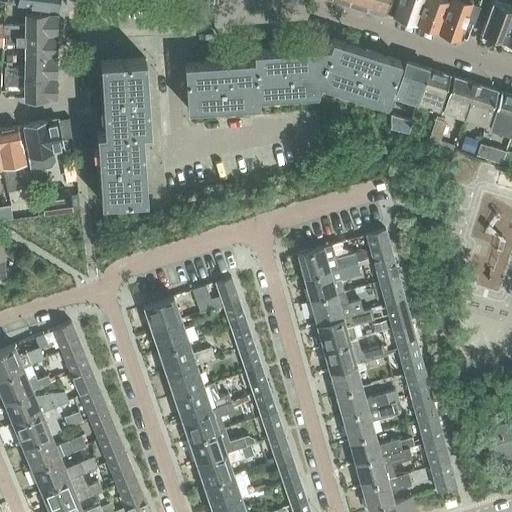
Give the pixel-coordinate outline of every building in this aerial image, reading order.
[(5,0),(5,2),(17,4),(57,9),(57,0),(5,0)] [(368,0),(366,7),(384,13),(388,0),(368,0)] [(415,23),(422,0),(397,0),(393,15),(415,23)] [(438,30),(448,0),(422,0),(415,23),(438,30)] [(448,0),(438,30),(459,37),(471,1),(467,0),(448,0)] [(491,0),(480,34),(502,41),(511,9),(511,6),(492,0),(491,0)] [(511,9),(502,41),(511,44),(511,9)] [(3,22),(3,34),(57,34),(57,13),(23,13),(24,22),(3,22)] [(23,42),(23,54),(57,54),(57,34),(3,34),(3,43),(23,42)] [(386,104),(400,60),(332,38),(329,46),(253,50),(253,59),(184,63),(187,108),(259,104),(258,96),(317,93),(320,82),(386,104)] [(6,66),(6,75),(57,75),(57,54),(23,54),(23,66),(6,66)] [(145,58),(100,60),(104,130),(96,130),(100,202),(145,199),(141,130),(149,129),(145,58)] [(394,93),(416,100),(427,67),(405,60),(394,93)] [(427,67),(416,100),(438,107),(449,74),(427,67)] [(57,75),(6,75),(5,75),(5,84),(25,84),(25,97),(57,97),(57,75)] [(446,110),(464,115),(475,82),(453,75),(441,112),(445,114),(446,110)] [(475,82),(464,115),(481,121),(480,125),(484,126),(496,89),(475,82)] [(494,125),(511,131),(511,128),(511,94),(501,90),(488,127),(493,129),(494,125)] [(411,119),(390,113),(390,127),(408,132),(410,123),(411,119)] [(427,143),(452,151),(454,144),(439,140),(445,123),(443,123),(444,118),(436,115),(434,120),(428,139),(427,143)] [(23,124),(26,143),(30,167),(40,166),(40,162),(56,159),(53,151),(62,150),(63,149),(58,117),(23,124)] [(410,123),(408,132),(414,134),(417,125),(410,123)] [(0,128),(0,155),(1,159),(7,190),(19,188),(14,162),(24,161),(17,125),(0,128)] [(464,134),(459,150),(461,151),(473,154),(478,139),(464,134)] [(489,146),(485,157),(501,162),(505,151),(489,146)] [(501,162),(501,163),(511,167),(511,152),(505,151),(501,162)] [(50,204),(49,196),(41,197),(44,214),(72,210),(70,194),(63,194),(64,202),(50,204)] [(0,205),(0,215),(1,219),(12,217),(9,204),(0,205)] [(366,231),(367,233),(372,253),(391,247),(385,226),(366,231)] [(297,250),(303,274),(356,259),(354,251),(353,251),(337,255),(334,253),(331,244),(323,246),(323,242),(297,250)] [(361,249),(354,251),(356,259),(367,256),(365,250),(361,249)] [(373,258),(379,278),(397,273),(392,252),(373,258)] [(303,274),(310,297),(342,288),(340,278),(360,272),(356,259),(303,274)] [(397,273),(379,278),(385,299),(403,294),(397,273)] [(224,302),(239,297),(231,274),(216,280),(221,293),(209,297),(210,301),(192,307),(194,312),(196,311),(199,310),(208,307),(224,302)] [(310,297),(316,320),(361,308),(359,298),(346,302),(342,288),(310,297)] [(144,304),(152,327),(181,317),(173,294),(144,304)] [(224,302),(231,325),(247,320),(239,297),(224,302)] [(387,304),(392,325),(411,320),(405,299),(387,304)] [(199,310),(196,311),(199,320),(211,316),(208,307),(199,310)] [(316,320),(323,344),(356,335),(353,323),(373,318),(370,307),(362,309),(361,308),(316,320)] [(159,349),(189,339),(196,337),(192,326),(185,328),(181,317),(152,327),(159,349)] [(51,326),(52,328),(60,346),(78,339),(70,319),(51,326)] [(385,319),(373,322),(375,329),(387,326),(385,319)] [(231,325),(239,347),(254,342),(247,320),(231,325)] [(411,320),(392,325),(398,346),(417,341),(411,320)] [(42,332),(34,335),(38,345),(39,347),(47,343),(42,332)] [(323,344),(329,367),(382,352),(380,345),(370,347),(370,346),(360,349),(356,335),(323,344)] [(159,349),(167,371),(196,361),(214,355),(210,345),(193,351),(189,339),(159,349)] [(239,347),(246,369),(262,364),(254,342),(239,347)] [(0,348),(0,374),(22,366),(43,357),(39,347),(38,345),(18,354),(13,343),(0,348)] [(62,352),(70,372),(88,364),(80,344),(62,352)] [(400,350),(406,371),(423,366),(418,346),(400,350)] [(329,367),(336,390),(362,383),(358,369),(376,364),(376,362),(391,358),(389,352),(382,354),(382,352),(329,367)] [(167,371),(174,393),(204,383),(196,361),(167,371)] [(88,364),(70,372),(78,391),(96,384),(88,364)] [(246,369),(254,391),(269,386),(262,364),(246,369)] [(0,374),(0,389),(4,399),(31,388),(50,380),(47,373),(37,378),(35,373),(27,377),(22,366),(0,374)] [(423,366),(406,371),(411,392),(429,387),(423,366)] [(174,393),(182,416),(230,399),(228,392),(218,395),(213,380),(204,383),(174,393)] [(336,390),(343,414),(395,399),(402,397),(398,386),(365,395),(362,383),(336,390)] [(254,391),(261,413),(277,408),(269,386),(254,391)] [(4,399),(13,421),(40,410),(68,399),(64,389),(34,394),(31,388),(4,399)] [(80,396),(88,416),(107,409),(98,389),(80,396)] [(412,397),(418,418),(437,413),(431,392),(412,397)] [(246,394),(230,399),(232,405),(248,399),(246,394)] [(182,416),(189,438),(218,428),(224,426),(219,413),(234,409),(232,405),(230,399),(182,416)] [(343,414),(349,437),(375,430),(372,418),(398,411),(395,399),(343,414)] [(261,413),(269,436),(284,431),(277,408),(261,413)] [(107,409),(88,416),(96,436),(115,428),(107,409)] [(13,421),(22,443),(50,432),(40,410),(13,421)] [(77,410),(63,416),(66,425),(81,419),(77,410)] [(437,413),(418,418),(424,438),(442,433),(437,413)] [(511,449),(511,417),(483,427),(492,456),(511,449)] [(189,438),(196,460),(226,450),(218,428),(189,438)] [(356,461),(408,446),(413,444),(411,436),(399,440),(398,437),(379,443),(375,430),(349,437),(356,461)] [(481,430),(475,431),(478,443),(484,441),(481,430)] [(269,436),(276,458),(292,453),(284,431),(269,436)] [(31,465),(59,454),(85,443),(80,433),(54,443),(50,432),(22,443),(31,465)] [(98,441),(106,460),(125,453),(117,434),(98,441)] [(247,434),(243,435),(246,443),(249,442),(254,441),(253,437),(247,434)] [(425,443),(432,465),(450,459),(444,438),(425,443)] [(196,460),(204,482),(233,472),(229,460),(253,452),(249,442),(246,443),(226,450),(196,460)] [(356,461),(362,484),(394,475),(390,462),(411,456),(408,446),(356,461)] [(125,453),(106,460),(115,480),(133,473),(125,453)] [(276,458),(284,480),(299,475),(292,453),(276,458)] [(31,465),(40,487),(68,476),(96,464),(92,455),(64,467),(59,454),(31,465)] [(450,459),(432,465),(438,488),(456,483),(450,459)] [(211,504),(241,495),(243,494),(245,498),(264,492),(261,483),(251,487),(245,469),(233,472),(204,482),(211,504)] [(407,471),(394,475),(362,484),(369,507),(379,504),(380,511),(407,511),(415,510),(411,494),(394,499),(392,489),(410,484),(407,471)] [(284,480),(291,502),(306,497),(299,475),(284,480)] [(40,487),(49,510),(77,498),(68,476),(40,487)] [(117,485),(125,504),(143,497),(135,477),(117,485)] [(96,484),(80,491),(82,496),(98,490),(96,484)] [(211,504),(213,511),(246,511),(241,495),(211,504)] [(149,511),(143,497),(125,504),(127,511),(149,511)] [(311,511),(306,497),(291,502),(294,511),(311,511)] [(49,510),(50,511),(102,511),(100,506),(98,502),(81,509),(77,498),(49,510)] [(111,502),(100,506),(102,511),(106,511),(114,509),(111,502)]
